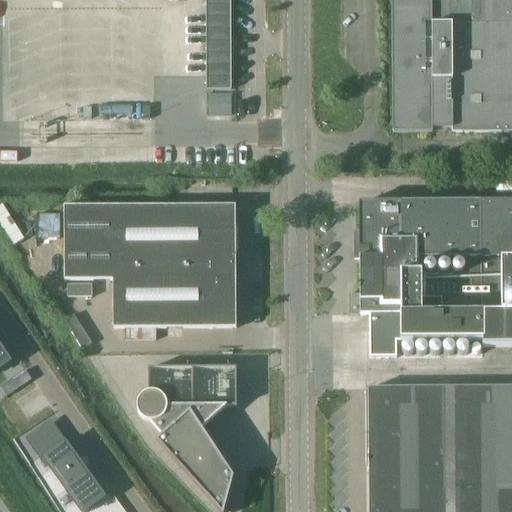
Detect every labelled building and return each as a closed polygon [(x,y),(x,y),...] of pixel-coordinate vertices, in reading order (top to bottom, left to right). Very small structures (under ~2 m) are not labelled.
[(205,0),(206,91),(231,91),(230,0),(205,0)] [(511,0),(390,0),(393,133),(433,133),(433,129),(452,129),(452,133),(511,132),(511,0)] [(231,95),(207,96),(207,117),(232,117),(231,95)] [(360,294),(350,294),(350,305),(350,315),(363,315),(370,315),(370,359),(397,358),(397,342),(480,342),(483,342),(483,348),(511,347),(511,202),(359,203),(359,204),(359,232),(354,232),(354,259),(360,259),(360,294)] [(235,206),(184,207),(64,207),(64,254),(65,281),(113,281),(113,269),(235,268),(235,206)] [(61,234),(61,212),(40,213),(41,235),(61,234)] [(113,329),(236,329),(235,268),(113,269),(113,281),(113,329)] [(0,370),(10,364),(0,348),(0,370)] [(152,423),(153,423),(164,436),(157,442),(219,511),(223,511),(232,479),(189,429),(196,424),(199,429),(223,407),(237,407),(236,368),(148,369),(148,393),(147,394),(144,395),(142,397),(141,398),(140,399),(139,400),(138,402),(138,403),(137,405),(137,406),(137,408),(137,409),(137,411),(138,413),(138,414),(139,415),(140,417),(141,418),(143,420),(146,422),(149,423),(152,423)] [(511,511),(511,388),(369,389),(369,511),(511,511)] [(33,434),(25,440),(39,459),(42,457),(81,511),(87,511),(105,499),(63,442),(47,453),(33,434)]
